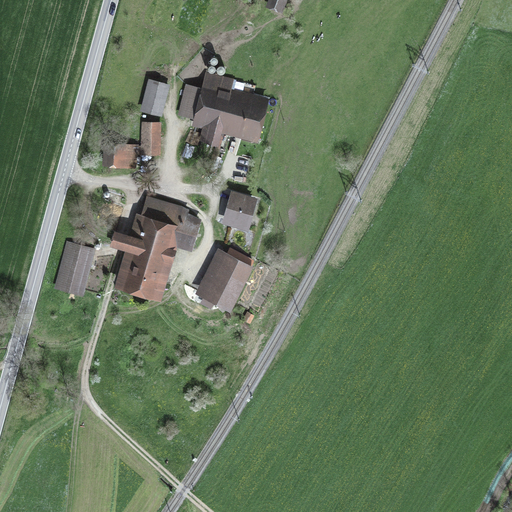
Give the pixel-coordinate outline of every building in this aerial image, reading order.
[(230,95),(234,80),(207,73),(203,88),(188,85),(180,114),(207,121),(202,140),(216,143),(221,125),(255,134),(263,104),(230,95)] [(143,110),(159,114),(167,84),(151,80),(143,110)] [(158,122),(145,122),(144,151),(158,152),(158,122)] [(108,146),(107,160),(120,161),(119,165),(133,166),(135,146),(121,144),(121,147),(108,146)] [(234,195),(227,219),(246,225),(253,201),(234,195)] [(123,284),(155,294),(172,238),(191,244),(198,219),(186,214),(187,209),(149,198),(136,238),(115,232),(112,243),(133,249),(123,284)] [(68,242),(56,287),(82,294),(94,249),(68,242)] [(229,249),(205,295),(229,307),(253,261),(229,249)] [(248,312),(245,318),(250,321),(253,315),(248,312)]
